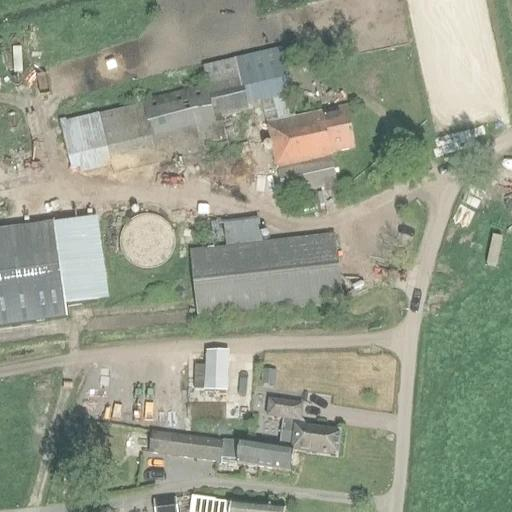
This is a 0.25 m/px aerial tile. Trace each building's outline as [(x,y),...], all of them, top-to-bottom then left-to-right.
[(207,91),(70,124),(81,173),(218,140),(213,118),(248,110),(246,101),(260,98),(256,82),(250,56),(202,67),(204,78),(207,91)] [(288,74),(256,82),(260,98),(261,102),(293,95),(288,74)] [(346,107),(266,125),(282,197),(324,188),(325,193),(338,190),(330,153),(355,149),(346,107)] [(126,257),(166,259),(167,217),(128,215),(126,257)] [(265,245),(262,221),(215,226),(218,250),(190,254),(198,321),(341,304),(334,237),(265,245)] [(0,328),(67,319),(54,226),(0,233),(0,328)] [(233,388),(244,389),(245,350),(234,350),(233,388)] [(264,373),(263,382),(275,384),(276,374),(264,373)] [(283,421),(279,450),(293,452),(293,453),(337,459),(341,434),(305,429),(300,423),(302,407),(269,403),(267,419),(283,421)] [(290,473),(293,453),(293,452),(279,450),(239,445),(239,447),(223,445),(223,444),(151,435),(148,455),(220,464),(221,459),(237,461),(237,466),(290,473)] [(86,466),(65,468),(67,494),(88,493),(86,466)] [(283,511),(283,510),(231,503),(231,505),(216,503),(216,501),(191,498),(189,511),(283,511)] [(177,511),(175,499),(151,502),(153,511),(177,511)]
